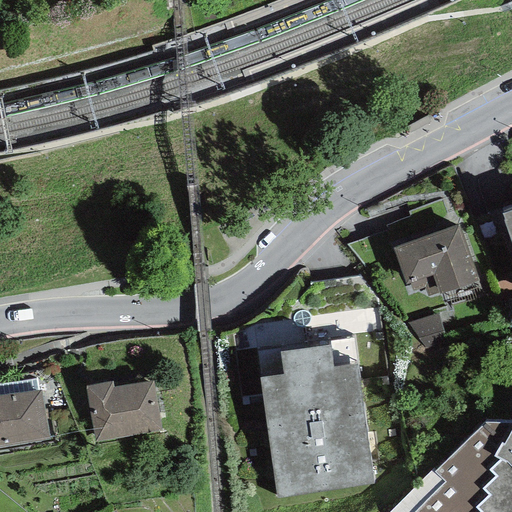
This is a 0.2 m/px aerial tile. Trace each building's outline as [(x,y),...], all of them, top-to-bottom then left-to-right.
[(511,210),(501,214),(503,221),(511,249),(511,210)] [(439,295),(478,282),(458,225),(393,248),(406,285),(409,284),(412,293),(424,289),(427,297),(438,293),(439,295)] [(426,348),(446,343),(438,314),(407,323),(426,348)] [(259,378),(276,499),(374,485),(356,364),(333,367),(330,345),(280,352),(283,374),(259,378)] [(0,396),(38,391),(36,379),(0,384),(0,396)] [(86,387),(95,441),(161,431),(153,382),(112,388),(112,383),(86,387)] [(0,396),(0,446),(49,440),(41,390),(38,391),(0,396)] [(445,483),(416,511),(511,511),(511,423),(485,423),(434,472),(445,483)]
